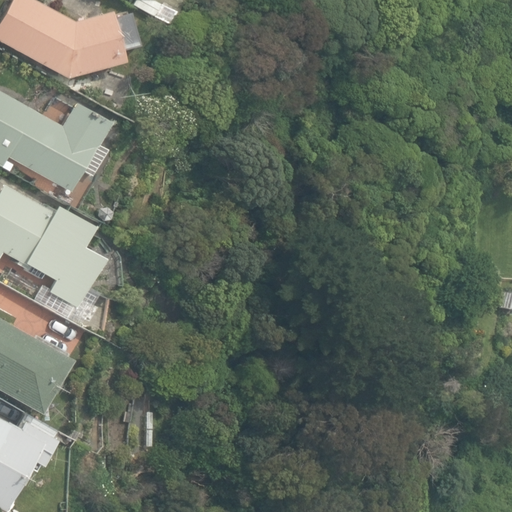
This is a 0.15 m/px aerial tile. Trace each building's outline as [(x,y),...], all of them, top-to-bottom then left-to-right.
[(8,0),(0,15),(0,40),(64,77),(121,61),(107,11),(70,22),(30,0),(8,0)] [(134,0),(132,4),(153,16),(160,4),(152,0),(134,0)] [(6,155),(69,190),(80,170),(88,175),(103,149),(94,144),(107,122),(74,104),(60,127),(0,93),(0,165),(6,155)] [(42,305),(78,325),(96,293),(85,286),(100,258),(79,246),(90,226),(54,206),(50,213),(1,185),(0,186),(0,250),(16,260),(15,263),(21,266),(23,263),(52,280),(47,289),(40,285),(33,297),(43,303),(42,305)] [(0,391),(37,412),(67,359),(0,320),(0,391)] [(0,508),(1,509),(26,467),(32,470),(33,470),(55,431),(23,412),(13,428),(0,420),(0,508)]
